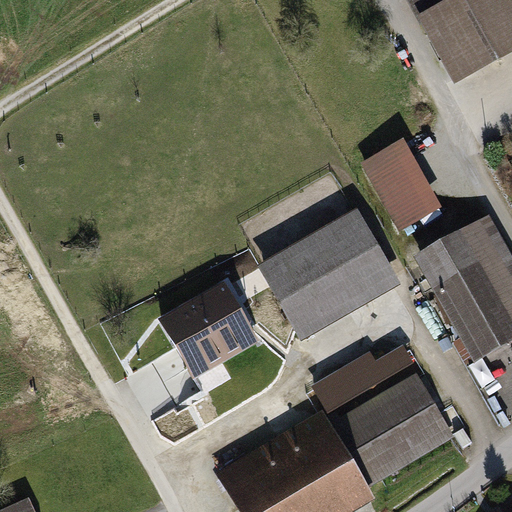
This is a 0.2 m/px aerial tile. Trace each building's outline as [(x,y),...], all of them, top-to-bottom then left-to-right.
[(511,0),(427,0),(470,87),(511,66),(511,0)] [(403,138),(359,159),(393,228),(436,207),(403,138)] [(348,210),(250,266),(294,342),(392,285),(348,210)] [(511,271),(485,218),(405,258),(460,367),(511,341),(511,271)] [(224,286),(162,321),(191,372),(253,337),(224,286)] [(319,415),(209,476),(229,511),(359,511),(453,460),(407,378),(324,424),(319,415)] [(0,511),(30,511),(23,496),(0,507),(0,511)]
